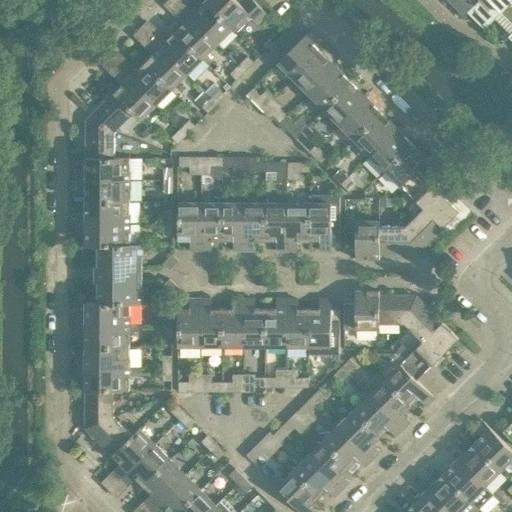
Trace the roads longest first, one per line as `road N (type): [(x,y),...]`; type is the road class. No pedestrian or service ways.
road 1 (residential): [(104,511),(62,470),(62,80),(140,0)]
road 2 (residential): [(313,0),(511,199)]
road 3 (residential): [(511,348),(350,511)]
road 4 (residential): [(511,237),(469,281),(511,327)]
